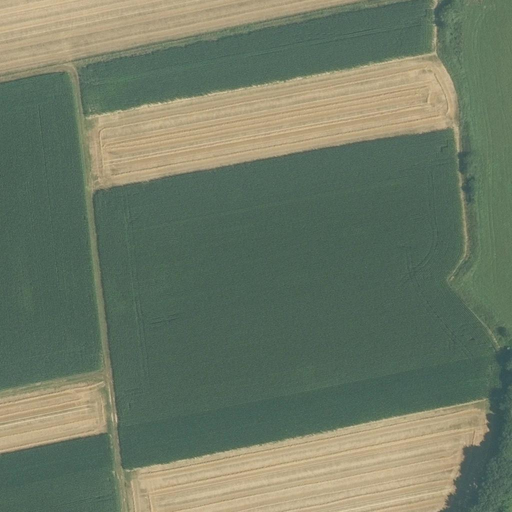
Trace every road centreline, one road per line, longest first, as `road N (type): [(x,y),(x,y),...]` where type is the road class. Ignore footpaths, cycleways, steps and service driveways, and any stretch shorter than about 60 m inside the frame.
road 1 (track): [(410,0),(76,66)]
road 2 (track): [(109,377),(76,66)]
road 3 (track): [(109,377),(123,511)]
